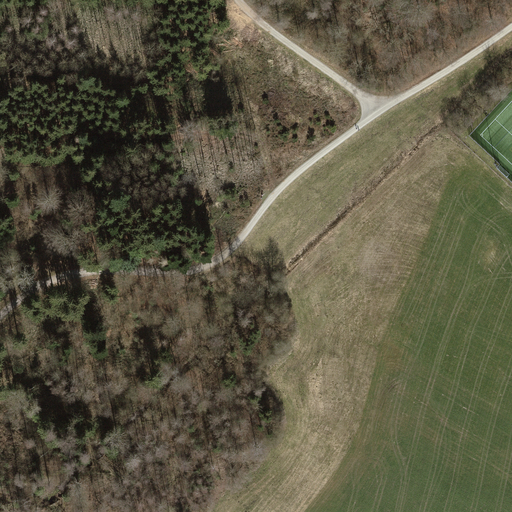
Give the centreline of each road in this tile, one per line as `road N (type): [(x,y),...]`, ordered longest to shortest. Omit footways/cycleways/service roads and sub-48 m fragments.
road 1 (track): [(0,317),(63,276),(183,272),(218,259),(287,182),(380,110),(511,28)]
road 2 (track): [(380,110),(236,0)]
